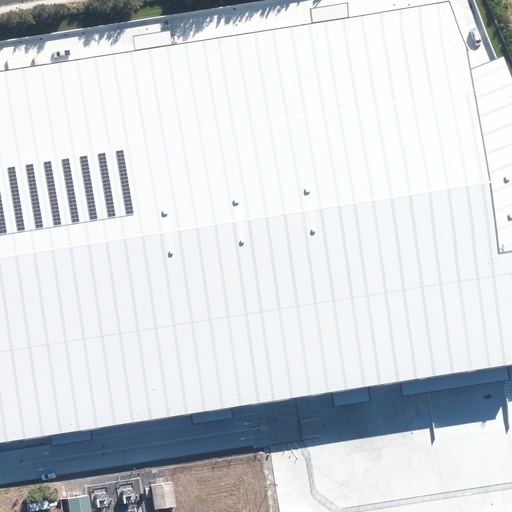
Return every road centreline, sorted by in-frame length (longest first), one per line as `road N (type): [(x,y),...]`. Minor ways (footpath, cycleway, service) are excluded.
road 1 (unknown): [(101,52),(120,189),(131,209),(185,213),(348,184)]
road 2 (unknown): [(380,402),(348,184)]
road 3 (unknown): [(348,184),(329,39)]
